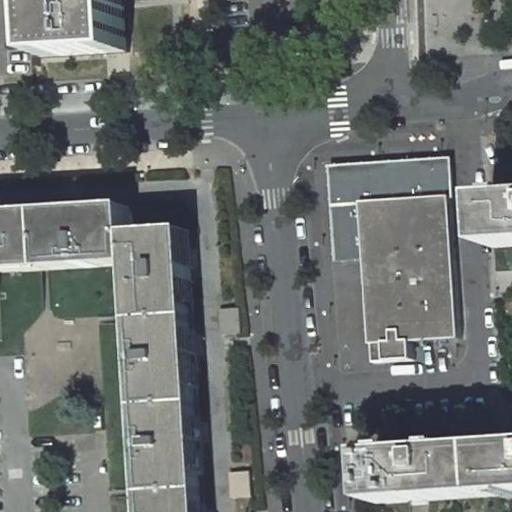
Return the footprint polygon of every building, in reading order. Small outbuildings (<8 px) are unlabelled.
[(126,53),(122,0),(42,0),(46,57),(126,53)] [(460,202),(458,164),(340,171),(346,262),(374,261),(378,314),(380,346),(421,343),(469,340),(462,225),(460,202)] [(499,249),(511,248),(511,198),(496,200),(499,249)] [(0,277),(135,269),(152,511),(200,511),(181,232),(130,234),(129,214),(111,215),(89,217),(79,217),(55,219),(14,221),(0,222),(0,277)] [(378,314),(374,261),(346,262),(350,316),(378,314)] [(421,343),(380,346),(382,364),(422,361),(421,343)] [(380,507),(511,496),(511,447),(376,458),(380,507)]
